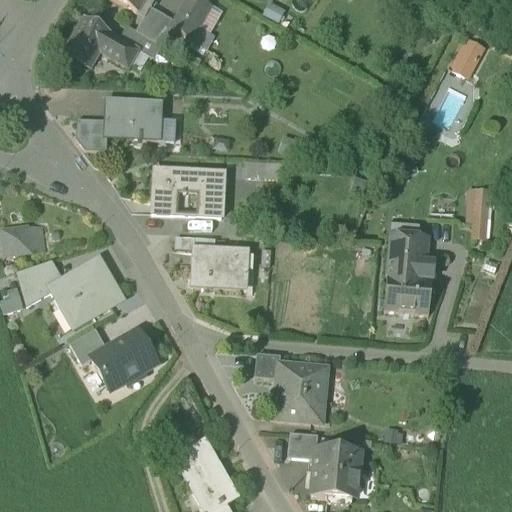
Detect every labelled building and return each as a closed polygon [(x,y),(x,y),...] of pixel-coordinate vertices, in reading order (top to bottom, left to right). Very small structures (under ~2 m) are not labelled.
[(105,0),(135,17),(144,0),(105,0)] [(170,34),(189,45),(209,10),(192,0),(188,0),(172,30),(170,34)] [(134,35),(160,51),(170,34),(172,30),(147,15),(134,35)] [(98,56),(126,73),(137,55),(117,44),(82,23),(73,40),(72,39),(62,57),(77,66),(79,63),(91,68),(98,56)] [(137,55),(152,65),(160,51),(134,35),(125,30),(117,44),(137,55)] [(446,71),(461,80),(475,55),(460,47),(446,71)] [(41,101),(69,103),(70,90),(42,88),(41,101)] [(138,141),(141,142),(141,138),(156,139),(157,111),(108,108),(107,125),(106,140),(107,140),(138,141)] [(84,155),(106,156),(107,140),(106,140),(107,125),(76,124),(75,143),(84,155)] [(155,146),(156,139),(141,138),(141,142),(138,141),(137,145),(155,146)] [(246,183),(283,185),(284,169),(247,167),(246,183)] [(198,220),(220,221),(222,178),(200,177),(200,181),(176,179),(176,175),(154,174),(151,218),(174,219),(175,196),(199,197),(198,220)] [(469,243),(480,244),(485,197),(466,195),(463,227),(470,228),(469,243)] [(175,196),(174,219),(198,220),(199,197),(175,196)] [(430,217),(451,220),(453,204),(432,201),(430,217)] [(390,241),(414,243),(418,243),(419,231),(386,228),(385,240),(390,241)] [(1,235),(5,260),(30,257),(29,256),(42,254),(40,230),(27,232),(27,231),(1,235)] [(195,255),(213,256),(214,242),(176,240),(176,254),(195,255)] [(388,253),(413,256),(414,243),(390,241),(388,253)] [(424,244),(414,243),(413,256),(423,257),(424,244)] [(388,253),(387,266),(411,268),(413,256),(388,253)] [(192,292),(210,293),(211,288),(243,290),(244,258),(213,256),(195,255),(194,281),(193,281),(192,292)] [(423,257),(413,256),(411,268),(410,282),(430,284),(430,285),(432,268),(422,268),(423,257)] [(46,290),(60,282),(50,265),(16,276),(26,310),(49,297),(46,290)] [(60,282),(46,290),(49,297),(58,312),(61,310),(73,331),(121,304),(98,266),(79,277),(77,275),(61,284),(60,282)] [(410,282),(411,268),(387,266),(383,316),(427,320),(430,285),(430,284),(410,282)] [(94,333),(68,348),(81,370),(91,364),(90,363),(106,354),(94,333)] [(106,354),(90,363),(91,364),(108,394),(155,367),(137,337),(106,354)] [(253,383),(276,385),(278,369),(279,369),(279,361),(256,359),(253,383)] [(272,424),(321,429),(326,374),(279,369),(278,369),(276,385),(272,424)] [(287,463),(313,465),(314,452),(316,453),(317,441),(289,438),(287,463)] [(173,464),(200,511),(217,511),(223,509),(235,502),(203,447),(173,464)] [(327,503),(332,506),(338,504),(350,505),(356,501),(359,471),(361,466),(359,461),(360,457),(316,453),(314,452),(313,465),(310,502),(327,503)]
